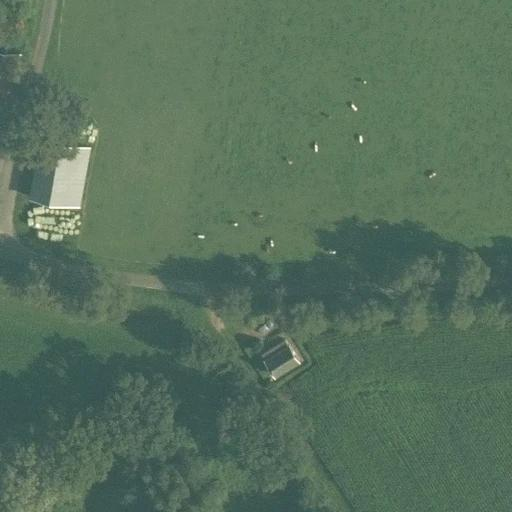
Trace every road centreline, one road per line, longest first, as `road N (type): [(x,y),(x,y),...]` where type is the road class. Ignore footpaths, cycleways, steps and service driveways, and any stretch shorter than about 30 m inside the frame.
road 1 (unclassified): [(511,281),(208,288),(0,253)]
road 2 (track): [(331,511),(207,320),(208,288)]
road 3 (unclassified): [(0,222),(33,102),(49,0)]
